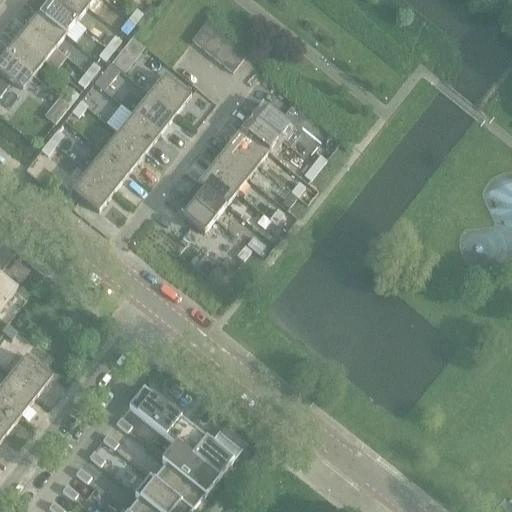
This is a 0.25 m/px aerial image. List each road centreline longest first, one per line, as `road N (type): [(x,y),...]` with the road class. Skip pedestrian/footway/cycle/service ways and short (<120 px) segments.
road 1 (residential): [(406,506),(180,326)]
road 2 (residential): [(103,264),(234,98),(182,55)]
road 3 (residential): [(153,304),(0,497)]
road 4 (residential): [(31,511),(180,326)]
road 5 (residential): [(103,264),(0,182)]
